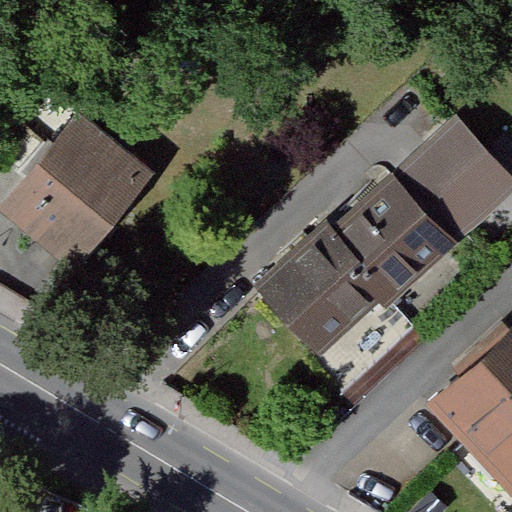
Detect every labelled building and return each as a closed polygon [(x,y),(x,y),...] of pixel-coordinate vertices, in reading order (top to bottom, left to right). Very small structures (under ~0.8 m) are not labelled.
[(165,178),(87,114),(6,212),(84,276),(165,178)] [(511,169),(462,115),(338,228),(400,296),(511,193),(511,169)] [(334,223),(263,288),(323,353),(382,298),(389,306),(400,296),(338,228),(334,223)] [(511,328),(485,353),(511,381),(511,328)] [(511,381),(485,353),(431,403),(511,489),(511,381)]
